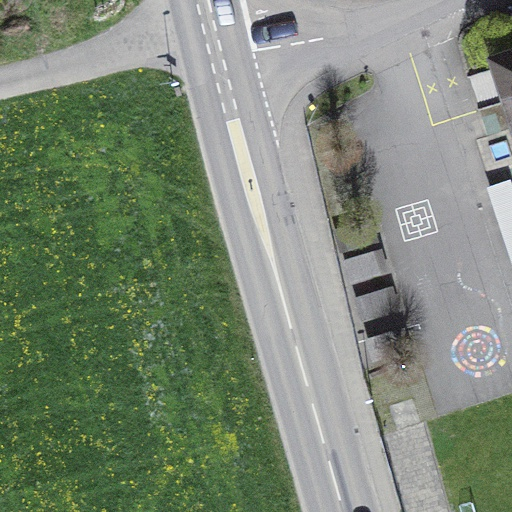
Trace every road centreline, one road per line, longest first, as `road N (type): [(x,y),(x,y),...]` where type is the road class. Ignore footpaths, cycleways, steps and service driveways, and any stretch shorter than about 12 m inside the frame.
road 1 (secondary): [(210,52),(345,511)]
road 2 (residential): [(450,0),(382,27),(210,52)]
